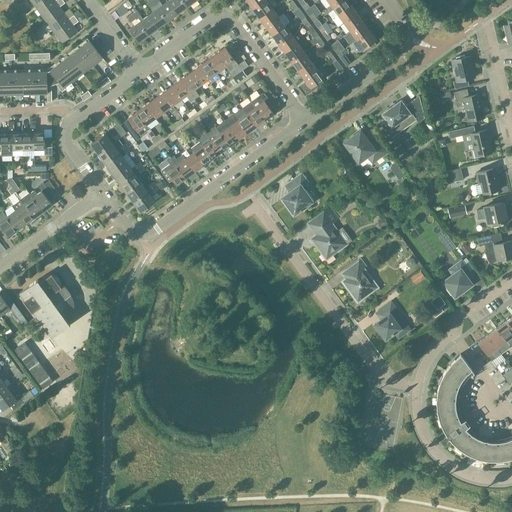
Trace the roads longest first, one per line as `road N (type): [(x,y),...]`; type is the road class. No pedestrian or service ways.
road 1 (residential): [(303,120),(149,234),(129,231),(101,194)]
road 2 (residential): [(416,387),(386,380),(256,203)]
road 3 (residential): [(139,71),(212,18),(225,19),(303,120)]
road 4 (residential): [(303,120),(402,46),(405,30),(382,0)]
road 5 (residential): [(511,478),(458,473),(439,458),(418,419),(416,387)]
road 6 (residential): [(511,126),(487,17),(510,0)]
road 7 (residential): [(0,268),(101,194)]
